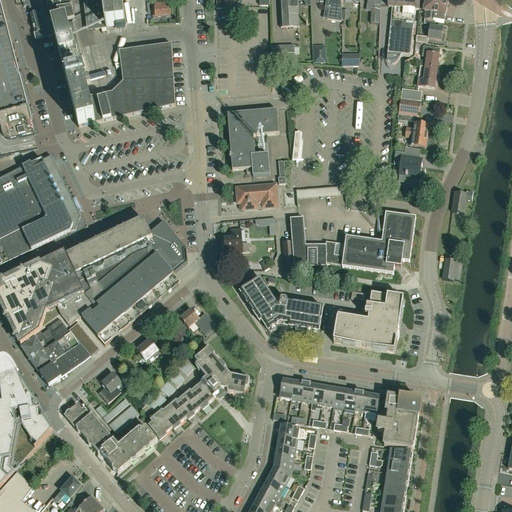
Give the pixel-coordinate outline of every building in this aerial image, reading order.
[(0,0),(0,158),(39,148),(28,107),(29,107),(14,53),(0,0)] [(21,0),(23,4),(24,8),(28,7),(30,15),(49,10),(46,0),(21,0)] [(46,0),(49,10),(54,31),(56,37),(55,37),(55,39),(69,92),(79,129),(129,117),(125,83),(113,94),(90,99),(86,85),(91,84),(89,75),(84,76),(82,70),(86,69),(83,57),(79,58),(75,42),(73,43),(67,22),(76,20),(72,8),(71,0),(46,0)] [(91,0),(95,31),(106,30),(102,0),(91,0)] [(102,0),(106,30),(126,27),(122,0),(102,0)] [(280,0),(281,29),(300,29),(298,0),(280,0)] [(342,12),(341,0),(329,0),(328,10),(330,10),(328,20),(342,23),(342,12)] [(367,0),(366,12),(372,13),(371,24),(371,40),(379,40),(379,24),(380,11),(382,0),(367,0)] [(388,53),(387,61),(391,65),(394,66),(397,64),(403,55),(410,56),(415,10),(419,11),(420,0),(389,0),(389,1),(389,8),(393,8),(388,53)] [(428,0),(425,13),(427,14),(435,15),(435,22),(436,22),(444,24),(445,17),(444,17),(448,0),(428,0)] [(157,19),(171,17),(170,8),(165,9),(165,6),(156,7),(157,11),(153,12),(154,18),(157,18),(157,19)] [(49,10),(30,15),(35,36),(34,36),(36,42),(37,42),(55,37),(56,37),(54,31),(49,10)] [(435,27),(436,22),(435,22),(435,15),(427,14),(425,23),(432,24),(429,40),(441,42),(443,29),(437,28),(437,27),(435,27)] [(416,43),(428,45),(429,38),(417,36),(416,43)] [(173,46),(130,52),(134,82),(175,81),(173,46)] [(271,47),(271,65),(295,64),(295,47),(271,47)] [(441,50),(427,48),(423,47),(422,57),(428,58),(427,68),(438,70),(441,50)] [(359,68),(359,56),(342,57),(342,69),(359,68)] [(421,88),(435,90),(438,70),(427,68),(426,69),(420,68),(419,78),(418,88),(421,88)] [(93,76),(94,83),(109,81),(108,75),(93,76)] [(134,82),(125,83),(129,117),(176,107),(175,81),(134,82)] [(423,94),(411,92),(403,91),(401,101),(421,104),(423,94)] [(401,102),(399,116),(419,119),(421,105),(401,102)] [(254,138),(279,136),(277,112),(228,116),(233,172),(247,171),(247,175),(253,175),(254,178),(271,177),(269,156),(256,157),(254,138)] [(426,150),(428,136),(430,126),(415,124),(414,131),(407,130),(406,139),(413,140),(412,148),(426,150)] [(418,186),(422,162),(420,161),(416,161),(417,151),(405,149),(404,154),(395,153),(394,166),(401,167),(399,176),(406,177),(407,178),(406,185),(418,186)] [(52,156),(43,160),(32,166),(31,164),(0,180),(0,262),(1,265),(7,263),(20,257),(31,252),(71,233),(76,230),(81,218),(52,156)] [(279,163),(279,164),(278,164),(280,179),(279,179),(279,180),(278,180),(279,187),(286,186),(286,185),(284,163),(279,163)] [(243,211),(278,208),(276,186),(238,190),(239,205),(242,205),(243,211)] [(346,188),(299,190),(299,198),(346,196),(346,188)] [(454,193),(451,214),(465,216),(467,194),(454,193)] [(411,264),(417,219),(386,215),(382,243),(347,238),(346,246),(327,243),(327,246),(306,246),(304,219),(291,220),(294,267),(308,268),(308,269),(318,269),(318,268),(327,268),(327,265),(343,267),(342,269),(394,276),(395,269),(402,269),(403,263),(411,264)] [(144,221),(67,258),(87,299),(94,309),(82,318),(83,322),(105,347),(181,285),(174,276),(188,264),(187,254),(186,251),(179,251),(162,232),(153,240),(144,221)] [(225,239),(225,241),(222,243),(223,250),(226,250),(226,252),(234,251),(234,255),(250,253),(249,245),(242,246),(241,231),(232,232),(233,239),(225,239)] [(292,242),(284,243),(286,268),(294,268),(292,242)] [(65,253),(0,284),(0,303),(11,326),(21,347),(25,343),(30,340),(31,340),(41,333),(40,332),(47,313),(57,307),(62,317),(69,327),(82,318),(94,309),(87,299),(67,258),(65,253)] [(442,281),(455,283),(455,281),(461,282),(463,263),(445,260),(442,281)] [(320,332),(324,309),(289,303),(288,302),(287,300),(283,300),(280,301),(280,307),(278,306),(277,305),(261,280),(241,293),(260,323),(262,321),(269,332),(276,327),(274,324),(280,320),(291,322),(290,327),(320,332)] [(338,321),(334,343),(380,351),(381,350),(394,352),(397,335),(398,335),(404,300),(372,295),(370,307),(367,307),(366,312),(366,317),(369,317),(369,323),(338,318),(338,321)] [(195,326),(205,338),(216,329),(206,316),(199,321),(191,311),(181,320),(189,331),(195,326)] [(27,346),(22,349),(31,362),(70,334),(60,321),(47,330),(48,331),(42,335),(41,333),(31,340),(30,340),(25,343),(27,346)] [(167,331),(176,342),(181,348),(190,341),(184,334),(176,324),(167,331)] [(70,334),(31,362),(35,368),(38,373),(40,371),(42,374),(57,364),(56,363),(79,346),(71,334),(70,334)] [(0,335),(0,494),(8,486),(19,472),(31,458),(54,430),(15,368),(4,351),(1,337),(0,335)] [(151,363),(162,353),(158,349),(157,350),(150,342),(138,351),(147,362),(149,361),(151,363)] [(42,374),(40,376),(49,388),(77,368),(92,359),(80,346),(79,346),(56,363),(57,364),(42,374)] [(208,404),(215,399),(217,402),(227,393),(228,393),(245,397),(247,388),(245,388),(247,380),(231,377),(224,368),(214,356),(213,357),(207,351),(195,361),(202,368),(211,380),(191,396),(190,395),(177,406),(164,417),(163,415),(149,427),(159,438),(165,433),(166,434),(179,423),(180,425),(193,413),(194,414),(207,403),(208,404)] [(182,371),(191,379),(198,371),(189,363),(182,371)] [(174,382),(181,388),(188,381),(181,374),(174,382)] [(119,390),(123,387),(125,389),(130,385),(123,378),(119,381),(114,375),(103,385),(107,389),(100,395),(109,405),(122,394),(119,390)] [(291,401),(294,382),(283,381),(280,399),(291,401)] [(302,403),(305,384),(294,382),(291,401),(302,403)] [(170,383),(161,392),(170,400),(179,392),(170,383)] [(311,412),(316,386),(305,384),(302,403),(312,405),(311,412)] [(323,406),(326,388),(316,386),(311,412),(316,412),(316,410),(322,411),(323,406)] [(334,408),(337,390),(326,388),(323,406),(334,408)] [(344,410),(348,391),(337,390),(334,408),(344,410)] [(355,412),(358,393),(348,391),(344,410),(355,412)] [(366,414),(369,395),(358,393),(355,412),(366,414)] [(156,411),(167,400),(161,394),(150,404),(156,411)] [(380,397),(369,395),(366,414),(365,420),(376,422),(377,416),(380,397)] [(379,423),(378,432),(386,433),(384,446),(412,450),(412,449),(409,449),(409,444),(414,445),(418,422),(413,421),(414,416),(419,417),(422,402),(401,399),(400,400),(389,398),(386,412),(389,413),(388,424),(379,423)] [(104,419),(107,424),(130,405),(126,400),(104,419)] [(118,475),(158,442),(147,429),(118,453),(112,445),(113,444),(90,418),(89,419),(78,406),(65,417),(76,430),(77,430),(99,456),(101,454),(118,475)] [(110,426),(117,435),(139,416),(132,407),(110,426)] [(274,414),(273,421),(285,423),(286,416),(274,414)] [(281,426),(279,437),(298,440),(300,429),(281,426)] [(168,449),(175,446),(170,433),(163,436),(168,449)] [(296,451),(298,440),(279,437),(278,448),(296,451)] [(294,462),(296,451),(278,448),(276,458),(294,462)] [(392,451),(390,463),(411,466),(409,465),(409,462),(412,462),(413,454),(392,451)] [(292,475),(294,462),(276,458),(274,469),(292,475)] [(410,473),(411,466),(390,463),(388,474),(409,477),(407,477),(408,473),(410,473)] [(286,487),(292,475),(274,469),(269,478),(286,487)] [(28,511),(21,505),(35,489),(20,474),(0,498),(0,511),(28,511)] [(408,484),(409,477),(388,474),(387,485),(408,489),(408,488),(405,488),(406,484),(408,484)] [(281,497),(286,487),(269,478),(264,488),(281,497)] [(73,479),(62,492),(55,501),(59,504),(61,501),(66,505),(71,500),(81,488),(73,479)] [(407,496),(408,489),(387,485),(385,497),(406,500),(406,499),(404,499),(404,495),(407,496)] [(299,487),(296,493),(301,496),(305,490),(299,487)] [(277,503),(281,497),(264,488),(259,498),(280,509),(281,507),(280,504),(277,503)] [(298,502),(301,496),(296,493),(293,499),(298,502)] [(370,506),(371,499),(372,495),(365,494),(364,505),(370,506)] [(405,507),(406,500),(385,497),(383,508),(404,511),(402,510),(403,507),(405,507)] [(103,511),(91,498),(76,511),(74,511),(71,509),(69,511),(103,511)] [(280,509),(259,498),(254,507),(262,511),(272,511),(275,507),(280,510),(280,509)]
